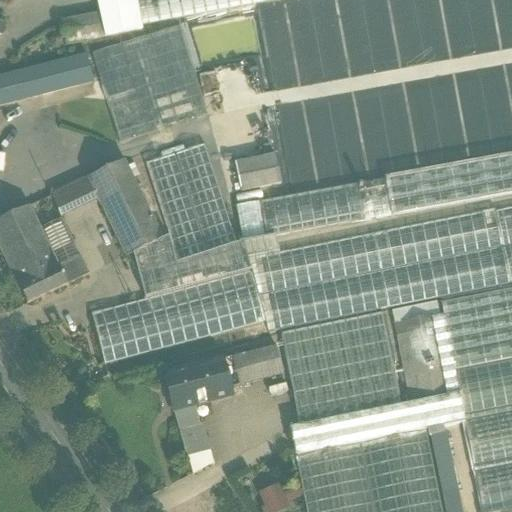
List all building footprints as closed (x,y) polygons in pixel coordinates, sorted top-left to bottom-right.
[(96,0),(99,14),(60,21),(65,46),(139,32),(137,26),(133,1),(132,0),(96,0)] [(136,0),(133,1),(137,26),(213,12),(213,11),(273,0),(136,0)] [(177,27),(91,53),(118,143),(204,117),(177,27)] [(83,57),(0,77),(0,106),(90,85),(83,57)] [(204,146),(143,165),(166,240),(175,268),(236,248),(204,146)] [(241,157),(248,195),(284,189),(277,150),(241,157)] [(511,155),(256,201),(263,241),(273,240),(511,195),(511,155)] [(123,162),(85,180),(95,201),(123,260),(132,256),(161,242),(123,162)] [(85,180),(49,197),(59,218),(95,201),(85,180)] [(256,201),(233,205),(240,245),(263,241),(256,201)] [(511,207),(495,211),(509,285),(511,284),(511,207)] [(28,208),(0,221),(0,252),(26,306),(66,287),(57,269),(76,260),(60,225),(41,234),(28,208)] [(277,254),(246,260),(250,272),(264,326),(266,333),(502,287),(487,213),(277,254)] [(161,242),(132,256),(143,300),(250,272),(246,260),(277,254),(273,240),(263,241),(240,245),(236,248),(175,268),(166,240),(161,242)] [(87,277),(78,259),(76,260),(57,269),(66,287),(87,277)] [(143,300),(88,315),(102,368),(264,326),(250,272),(143,300)] [(511,511),(511,290),(440,305),(442,317),(464,424),(481,511),(511,511)] [(436,304),(391,313),(393,325),(429,317),(438,315),(436,304)] [(382,315),(280,336),(299,426),(306,425),(400,406),(382,315)] [(400,406),(306,425),(306,426),(289,429),(295,459),(359,446),(426,432),(442,429),(464,424),(442,317),(430,319),(445,396),(445,397),(409,404),(400,406)] [(429,317),(393,325),(409,404),(445,396),(430,319),(429,317)] [(275,348),(222,362),(230,390),(283,376),(275,348)] [(222,362),(163,378),(172,413),(174,412),(179,432),(199,426),(194,407),(231,397),(230,390),(222,362)] [(179,432),(178,432),(186,459),(210,453),(203,426),(199,426),(179,432)] [(443,435),(442,429),(426,432),(428,439),(430,438),(441,495),(457,492),(445,435),(443,435)] [(426,432),(359,446),(371,511),(442,511),(426,432)] [(371,511),(359,446),(295,459),(296,460),(294,460),(304,511),(371,511)] [(277,489),(264,497),(273,511),(287,503),(277,489)]
